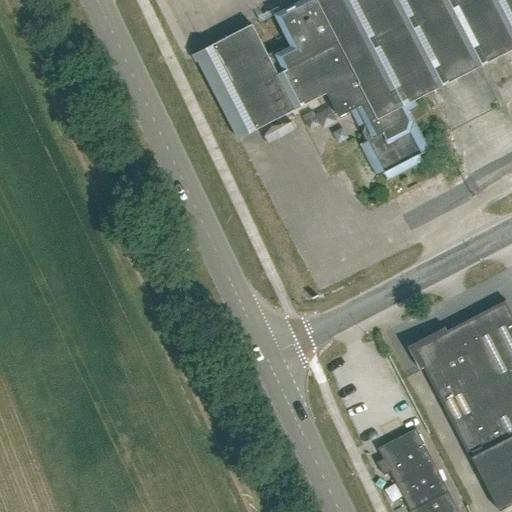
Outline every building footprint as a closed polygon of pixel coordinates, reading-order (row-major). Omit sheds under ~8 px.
[(285,48),(297,41),(325,94),(326,94),(339,118),(351,111),(358,126),(364,129),(362,133),(366,141),(360,144),(377,177),(383,174),(386,180),(423,162),(419,155),(429,149),(410,112),(418,107),(414,99),(511,48),(511,0),(299,0),(296,2),(269,16),(285,48)] [(252,24),(193,55),(197,62),(199,61),(239,139),(325,94),(297,41),(285,48),(268,56),(252,24)] [(511,424),(511,313),(506,301),(461,325),(511,424)] [(511,424),(461,325),(416,348),(499,510),(511,503),(511,424)] [(457,511),(446,491),(415,430),(380,449),(412,511),(457,511)]
